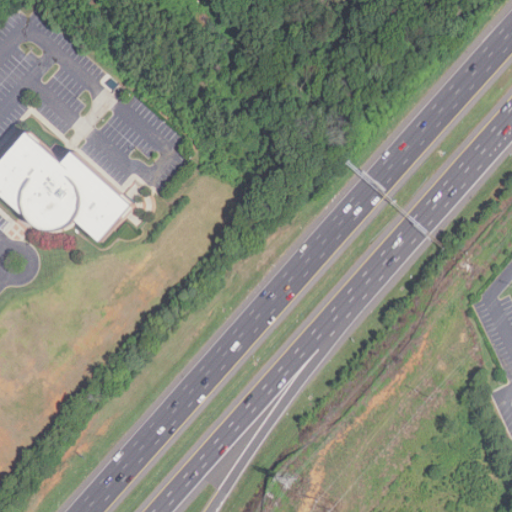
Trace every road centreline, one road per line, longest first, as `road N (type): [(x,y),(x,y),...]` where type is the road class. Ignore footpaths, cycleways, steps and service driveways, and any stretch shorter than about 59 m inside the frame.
road 1 (motorway): [(511,29),(83,511)]
road 2 (motorway): [(156,511),(347,305)]
road 3 (motorway): [(347,305),(511,119)]
road 4 (motorway): [(209,511),(347,305)]
